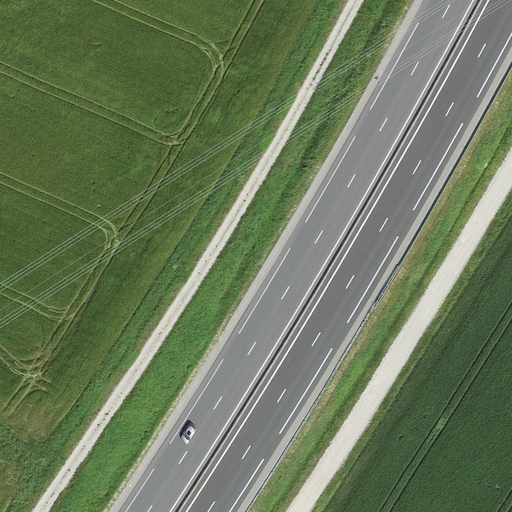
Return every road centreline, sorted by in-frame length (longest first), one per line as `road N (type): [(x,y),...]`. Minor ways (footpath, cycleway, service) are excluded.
road 1 (track): [(357,0),(208,262),(42,511)]
road 2 (trunk): [(456,0),(270,327),(153,511)]
road 3 (trunk): [(216,511),(511,6)]
road 4 (track): [(304,511),(511,178)]
